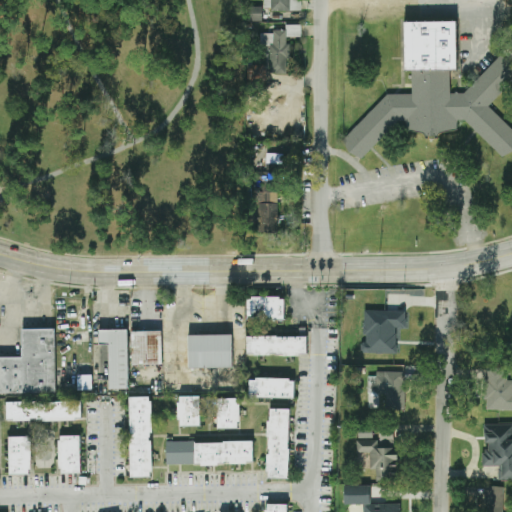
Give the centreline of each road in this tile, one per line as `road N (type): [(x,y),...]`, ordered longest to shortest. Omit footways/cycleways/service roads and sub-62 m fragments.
road 1 (secondary): [(511,251),(452,266),(320,269),(71,269),(0,256)]
road 2 (residential): [(320,269),(320,0)]
road 3 (residential): [(444,511),(452,266)]
